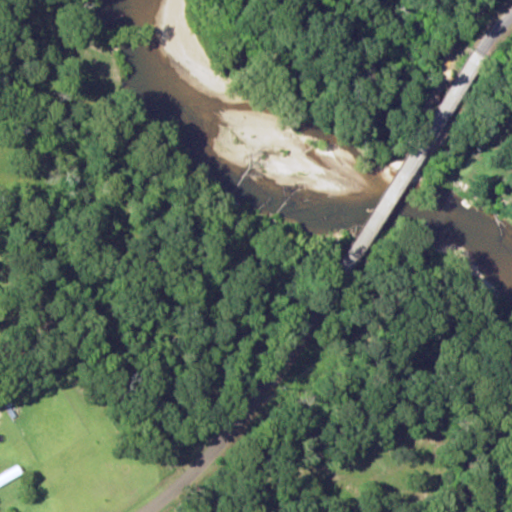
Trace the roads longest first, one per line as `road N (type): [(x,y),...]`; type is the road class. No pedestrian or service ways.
road 1 (residential): [(149,511),(218,454),(347,264)]
road 2 (residential): [(347,264),(479,53)]
